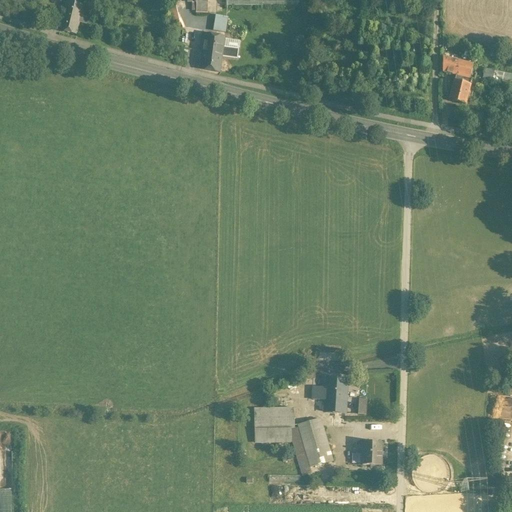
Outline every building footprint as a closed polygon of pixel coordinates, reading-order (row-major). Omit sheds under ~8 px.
[(179,23),(174,0),(171,0),(167,1),(172,24),(179,23)] [(208,0),(196,0),(197,13),(208,13),(209,3),(208,0)] [(84,5),(67,2),(63,16),(81,20),(81,18),(84,5)] [(91,7),(84,5),(81,18),(88,19),(91,7)] [(81,20),(63,16),(60,32),(77,35),(80,23),(81,20)] [(227,20),(216,18),(214,31),(225,33),(227,20)] [(206,35),(201,69),(220,73),(222,58),(224,40),(225,38),(206,35)] [(224,40),(222,58),(238,60),(240,42),(224,40)] [(487,47),(474,45),(473,51),(486,53),(487,47)] [(459,62),(443,58),(443,72),(456,75),(459,62)] [(456,75),(450,101),(465,104),(472,78),(470,78),(473,66),(459,62),(456,75)] [(511,75),(485,69),(483,79),(511,85),(511,75)] [(347,381),(327,380),(326,388),(325,401),(325,412),(345,413),(347,381)] [(313,400),(325,401),(326,388),(313,387),(313,400)] [(358,414),(367,414),(367,399),(359,398),(358,414)] [(254,410),(254,430),(289,429),(295,429),(294,409),(254,410)] [(298,426),(299,429),(310,468),(333,462),(321,420),(298,426)] [(255,444),(293,443),(289,429),(254,430),(255,444)] [(312,474),(310,468),(299,429),(295,429),(289,429),(293,443),(302,476),(312,474)] [(382,443),(363,443),(363,453),(362,465),(381,466),(382,443)] [(0,481),(12,481),(12,452),(0,451),(0,481)]
